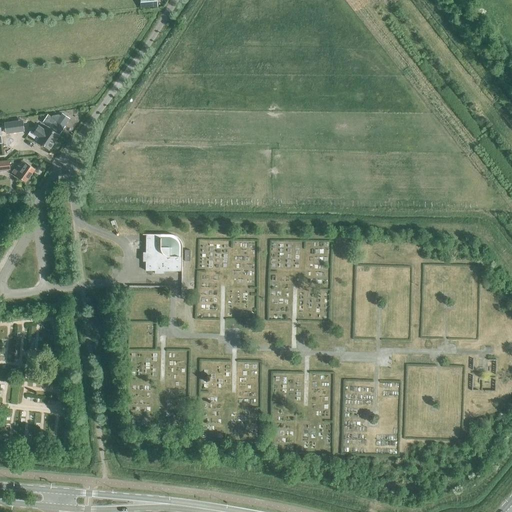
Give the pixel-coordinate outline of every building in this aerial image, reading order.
[(140,0),(141,8),(158,7),(157,0),(140,0)] [(42,123),(59,135),(64,127),(46,116),(42,123)] [(18,121),(6,123),(7,131),(18,130),(18,121)] [(47,128),(44,132),(38,127),(33,134),(30,132),(27,136),(48,150),(58,136),(47,128)] [(11,174),(25,183),(34,171),(22,162),(16,171),(14,170),(11,174)] [(9,163),(0,163),(0,171),(9,170),(9,163)] [(173,233),(140,233),(140,238),(144,237),(144,250),(140,250),(140,264),(142,264),(143,264),(144,274),(152,273),(152,278),(166,278),(166,275),(184,275),(185,250),(183,242),(179,236),(173,233)]
